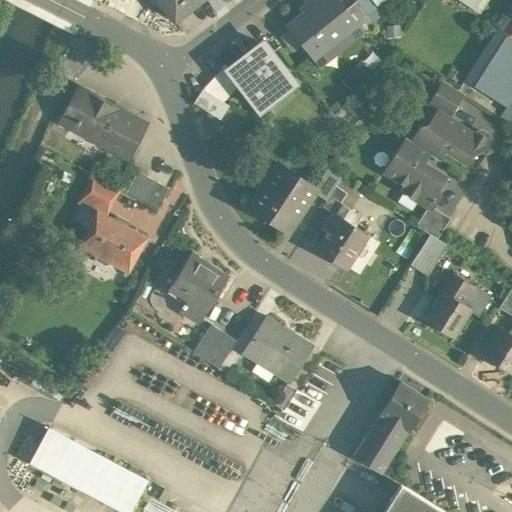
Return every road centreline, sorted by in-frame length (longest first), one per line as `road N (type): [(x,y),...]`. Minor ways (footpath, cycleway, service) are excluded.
road 1 (residential): [(165,73),(212,204),(234,239),(511,419)]
road 2 (residential): [(55,0),(135,39),(165,73)]
